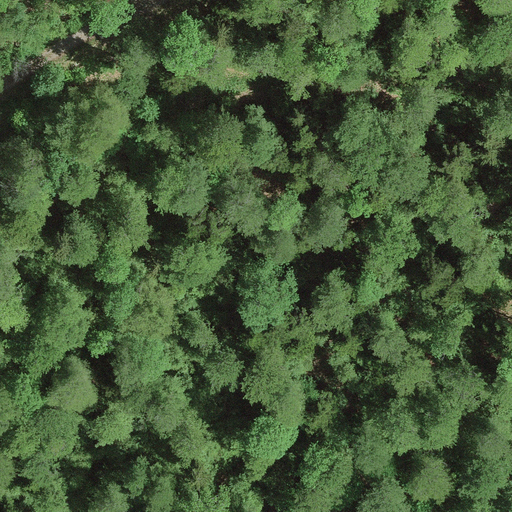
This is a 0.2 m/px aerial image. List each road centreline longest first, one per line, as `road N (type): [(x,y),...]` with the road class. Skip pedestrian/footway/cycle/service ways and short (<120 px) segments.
road 1 (track): [(511,75),(97,78),(0,101)]
road 2 (track): [(0,90),(158,0)]
